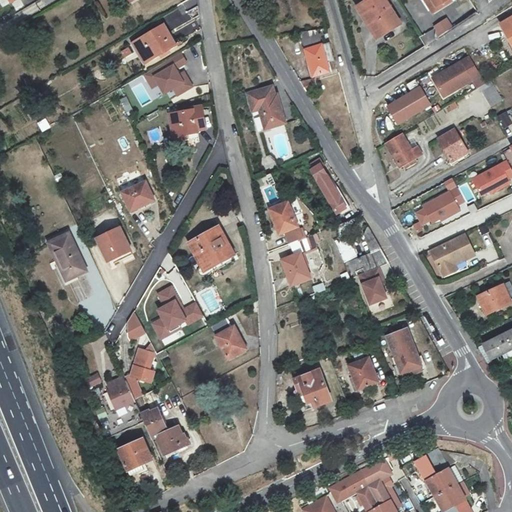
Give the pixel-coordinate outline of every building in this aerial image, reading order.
[(401,23),(387,0),(366,0),(358,5),(376,37),(401,23)] [(421,0),(428,11),(446,0),(421,0)] [(447,18),(432,26),(438,37),(453,28),(447,18)] [(511,21),(503,27),(511,43),(511,21)] [(327,33),(325,24),(299,28),(312,73),(328,69),(325,59),(333,57),(329,40),(320,42),(319,36),(327,33)] [(163,25),(131,43),(144,66),(177,48),(163,25)] [(432,32),(422,34),(424,43),(434,41),(432,32)] [(182,67),(188,64),(181,53),(142,73),(151,90),(160,86),(168,101),(193,87),(182,67)] [(449,72),(445,75),(441,72),(433,77),(444,93),(449,89),(452,91),(481,75),(469,56),(447,69),(449,72)] [(316,85),(312,73),(298,77),(305,89),(316,85)] [(491,80),(480,86),(491,105),(502,99),(491,80)] [(277,93),(275,84),(248,91),(253,109),(260,107),(265,127),(286,121),(279,93),(277,93)] [(394,125),(431,109),(421,87),(384,104),(394,125)] [(456,102),(450,105),(453,110),(459,106),(456,102)] [(193,113),(171,117),(175,140),(185,138),(184,136),(198,133),(197,131),(206,130),(202,107),(193,108),(193,113)] [(497,115),(501,128),(511,124),(508,112),(497,115)] [(455,129),(439,139),(452,162),(468,153),(455,129)] [(413,150),(403,134),(386,145),(400,167),(421,153),(417,147),(413,150)] [(278,160),(269,163),(272,172),(281,169),(278,160)] [(307,166),(335,215),(346,209),(319,160),(307,166)] [(470,179),(480,199),(511,182),(511,171),(506,160),(470,179)] [(489,160),(480,165),(483,171),(492,166),(489,160)] [(272,173),(263,177),(267,186),(276,182),(272,173)] [(131,183),(121,187),(131,210),(155,199),(146,180),(133,186),(131,183)] [(457,188),(412,208),(421,229),(466,208),(457,188)] [(409,190),(397,198),(401,206),(413,198),(409,190)] [(281,235),(299,227),(290,203),(271,210),(281,235)] [(359,231),(355,219),(335,227),(339,238),(337,240),(350,272),(343,275),(345,282),(359,277),(379,269),(389,265),(368,228),(365,236),(375,253),(362,258),(352,234),(359,231)] [(486,225),(478,228),(486,250),(482,251),(486,263),(498,259),(486,225)] [(219,227),(190,243),(205,271),(235,254),(219,227)] [(120,228),(97,238),(107,261),(130,250),(120,228)] [(298,241),(304,239),(301,231),(288,236),(291,243),(298,241)] [(67,233),(48,242),(65,280),(84,271),(67,233)] [(304,239),(298,241),(302,252),(316,247),(312,236),(304,239)] [(462,237),(428,252),(442,279),(452,274),(450,269),(472,259),(462,237)] [(35,239),(28,242),(31,249),(38,246),(35,239)] [(300,253),(282,260),(293,286),(310,279),(300,253)] [(386,286),(379,269),(359,277),(370,307),(387,300),(383,287),(386,286)] [(317,293),(328,289),(326,283),(315,287),(317,293)] [(159,340),(204,317),(195,301),(183,308),(172,285),(156,293),(162,306),(155,309),(159,318),(150,323),(159,340)] [(511,299),(506,285),(479,295),(486,314),(511,304),(511,299)] [(331,299),(339,296),(335,287),(327,290),(331,299)] [(143,329),(136,315),(130,324),(135,333),(141,336),(143,329)] [(225,318),(211,325),(228,359),(246,350),(234,326),(230,328),(225,318)] [(403,324),(394,328),(397,333),(388,336),(402,374),(423,366),(409,329),(405,330),(403,324)] [(511,325),(482,338),(488,354),(511,343),(511,325)] [(156,352),(151,344),(146,350),(139,349),(133,371),(124,375),(126,380),(133,398),(139,394),(142,393),(135,379),(148,383),(152,372),(145,369),(147,363),(151,365),(154,353),(156,352)] [(369,359),(350,367),(354,377),(350,378),(355,392),(378,383),(369,359)] [(331,401),(319,370),(293,380),(305,411),(331,401)] [(96,373),(85,377),(88,384),(99,380),(96,373)] [(140,412),(137,404),(133,398),(126,380),(107,388),(92,411),(103,437),(143,419),(140,412)] [(142,402),(139,394),(133,398),(137,404),(142,402)] [(148,408),(140,412),(143,419),(151,436),(156,434),(164,453),(189,443),(185,434),(183,435),(179,425),(168,430),(157,407),(149,411),(148,408)] [(120,447),(132,474),(139,471),(140,474),(149,471),(145,462),(152,459),(142,438),(120,447)] [(433,446),(424,451),(444,487),(455,481),(454,480),(460,477),(453,463),(444,468),(443,465),(453,459),(467,461),(469,455),(433,446)] [(444,487),(424,451),(413,458),(421,474),(423,476),(428,474),(429,476),(424,479),(426,481),(432,494),(444,487)] [(380,457),(359,469),(366,484),(381,511),(395,511),(394,508),(399,505),(388,485),(390,484),(385,475),(389,472),(380,457)] [(359,469),(326,484),(335,501),(355,490),(366,484),(359,469)] [(423,476),(421,474),(415,477),(419,485),(426,481),(424,479),(423,476)] [(456,482),(455,481),(444,487),(457,511),(472,511),(462,493),(468,490),(462,479),(456,482)] [(133,483),(128,485),(132,495),(137,493),(133,483)] [(381,511),(366,484),(355,490),(357,492),(354,494),(359,503),(362,501),(367,510),(363,511),(381,511)] [(457,511),(444,487),(432,494),(442,511),(457,511)] [(324,494),(301,507),(304,511),(315,511),(330,505),(324,494)]
